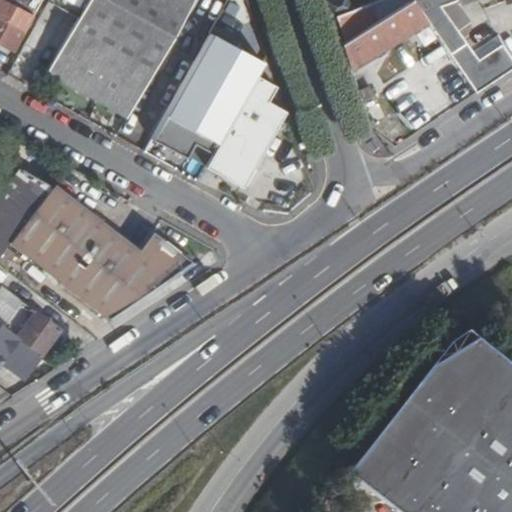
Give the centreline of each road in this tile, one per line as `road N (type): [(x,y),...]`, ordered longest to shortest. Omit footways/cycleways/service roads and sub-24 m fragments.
road 1 (trunk): [(85,511),(286,343),(511,183)]
road 2 (unclassified): [(511,227),(340,351),(213,511)]
road 3 (tertiary): [(0,430),(266,255)]
road 4 (trunk): [(262,317),(216,326),(0,480)]
road 5 (trunk): [(511,138),(262,317)]
road 6 (residential): [(266,255),(0,105)]
road 7 (trunk): [(262,317),(32,511)]
road 8 (residential): [(355,199),(284,0)]
road 9 (tertiary): [(355,199),(511,96)]
